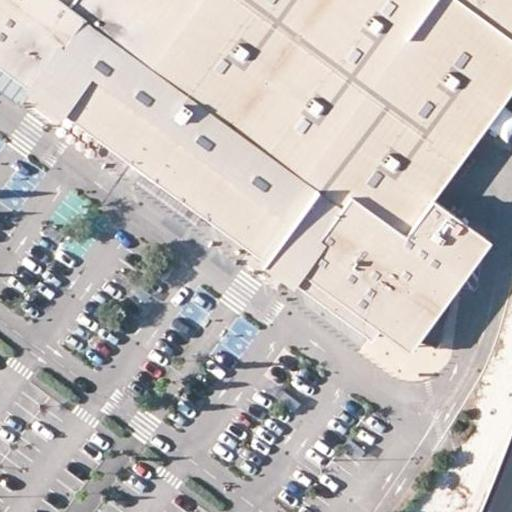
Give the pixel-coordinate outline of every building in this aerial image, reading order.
[(0,0),(0,68),(31,92),(33,89),(67,114),(65,117),(249,252),(252,247),(301,283),(298,287),(369,339),(376,329),(415,341),(435,347),(453,289),(471,230),(430,200),(511,87),(511,0),(71,0),(66,7),(57,0),(0,0)] [(31,92),(65,117),(67,114),(33,89),(31,92)] [(471,230),(453,289),(487,242),(471,230)] [(249,252),(298,287),(301,283),(252,247),(249,252)] [(407,352),(415,341),(376,329),(407,352)]
